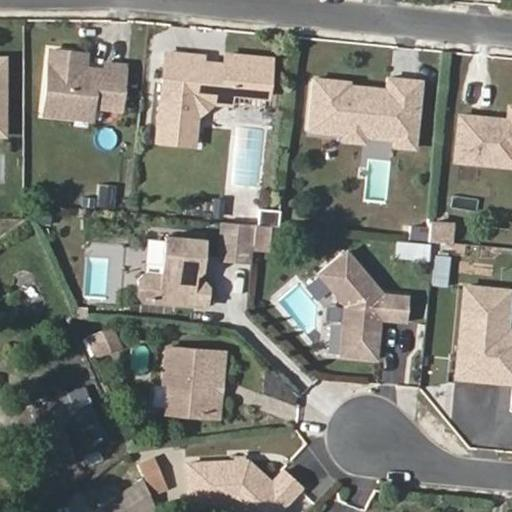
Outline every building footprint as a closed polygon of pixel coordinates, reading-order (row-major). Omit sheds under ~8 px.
[(83,68),(84,53),(49,50),(43,114),(73,117),(73,105),(91,106),(119,108),(123,65),(105,63),(104,70),(83,68)] [(181,77),(183,54),(165,53),(157,141),(193,144),(195,111),(209,101),(230,103),(231,92),(267,96),(270,59),(225,55),(225,64),(214,64),(214,66),(200,66),(198,78),(181,77)] [(200,63),(200,55),(183,54),(181,77),(198,78),(200,66),(214,66),(214,64),(200,63)] [(375,95),(375,90),(346,88),(346,83),(310,79),(304,132),(339,135),(340,135),(341,126),(362,128),(361,134),(393,137),(392,148),(411,149),(418,82),(385,79),(384,90),(383,96),(375,95)] [(73,117),(90,119),(91,106),(73,105),(73,117)] [(511,108),(507,108),(506,121),(506,128),(496,128),(497,121),(457,117),(453,162),(511,167),(511,108)] [(339,142),(362,143),(361,134),(362,128),(341,126),(340,135),(339,135),(339,142)] [(270,225),(274,225),(276,210),(256,209),(255,223),(270,225)] [(432,229),(454,232),(455,218),(433,216),(432,229)] [(222,257),(237,259),(240,222),(225,220),(222,257)] [(252,260),(253,245),(255,223),(240,222),(237,259),(252,260)] [(253,245),(269,246),(270,225),(255,223),(253,245)] [(407,238),(424,240),(426,228),(408,226),(407,238)] [(162,266),(164,235),(149,235),(147,265),(162,266)] [(201,268),(203,239),(164,236),(162,274),(145,273),(139,278),(138,293),(143,298),(206,304),(207,287),(200,278),(194,277),(194,272),(196,272),(201,268)] [(350,255),(340,254),(316,275),(345,308),(344,322),(340,326),(339,357),(378,360),(380,325),(377,324),(377,321),(406,322),(407,295),(383,294),(350,255)] [(510,291),(465,287),(456,376),(511,382),(511,346),(504,345),(506,331),(510,291)] [(97,354),(124,343),(116,322),(88,333),(97,354)] [(219,418),(225,353),(169,349),(166,383),(170,383),(167,414),(219,418)] [(72,455),(56,412),(35,420),(51,462),(72,455)] [(160,454),(144,457),(149,487),(165,484),(160,454)] [(262,491),(241,471),(180,472),(180,511),(277,511),(295,493),(278,476),(262,491)] [(121,511),(155,511),(142,480),(114,501),(121,511)] [(121,511),(114,501),(99,511),(121,511)]
